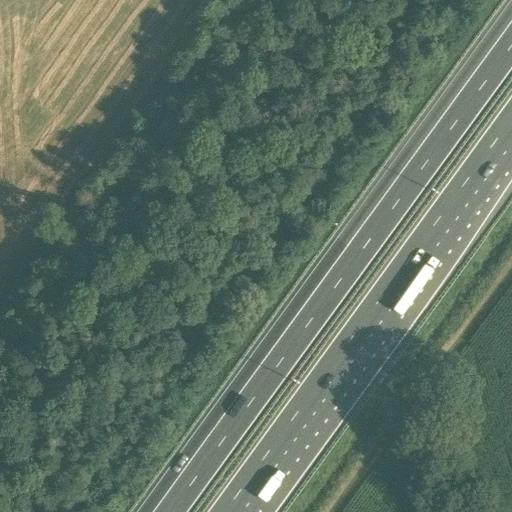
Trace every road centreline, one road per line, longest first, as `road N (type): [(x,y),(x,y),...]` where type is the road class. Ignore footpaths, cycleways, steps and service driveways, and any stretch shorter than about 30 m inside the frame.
road 1 (motorway): [(511,33),(162,511)]
road 2 (motorway): [(232,511),(511,130)]
road 3 (track): [(511,264),(439,353),(400,426),(338,511)]
